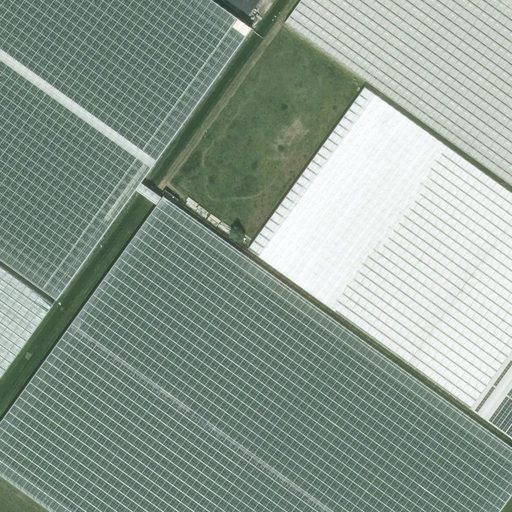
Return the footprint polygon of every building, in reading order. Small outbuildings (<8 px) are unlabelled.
[(0,421),(0,474),(52,511),(497,511),(511,492),(511,447),(162,196),(161,197),(140,182),(251,28),(210,0),(0,0),(0,259),(56,300),(135,190),(139,192),(146,197),(156,204),(0,421)] [(511,0),(300,0),(284,22),(365,80),(511,185),(511,0)] [(511,193),(362,86),(246,247),(511,438),(511,437),(511,193)] [(164,190),(162,193),(175,203),(177,199),(164,190)] [(0,377),(53,304),(0,266),(0,377)]
